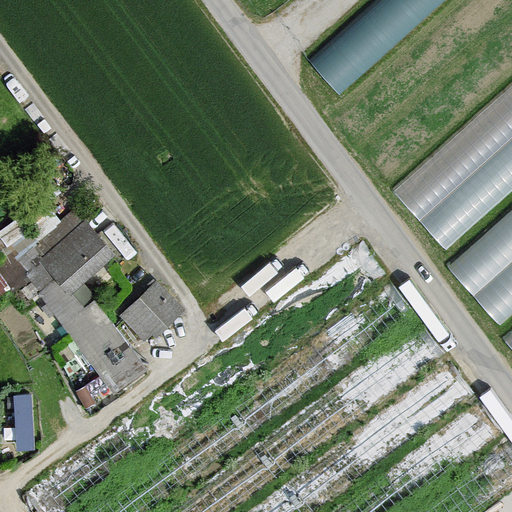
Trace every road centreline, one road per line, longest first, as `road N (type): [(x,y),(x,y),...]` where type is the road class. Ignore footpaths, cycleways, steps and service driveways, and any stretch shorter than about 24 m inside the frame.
road 1 (track): [(0,45),(217,338),(375,210)]
road 2 (unclassified): [(511,392),(220,0)]
road 3 (track): [(217,338),(0,494)]
